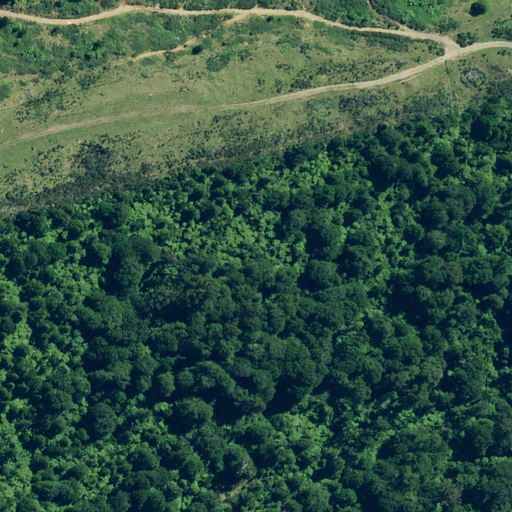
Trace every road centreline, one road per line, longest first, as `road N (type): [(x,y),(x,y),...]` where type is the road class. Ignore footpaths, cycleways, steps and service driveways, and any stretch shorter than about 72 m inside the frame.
road 1 (track): [(0,14),(54,22),(135,8),(302,12),(357,28),(429,34),(455,53),(511,45)]
road 2 (track): [(455,53),(383,81),(220,108)]
